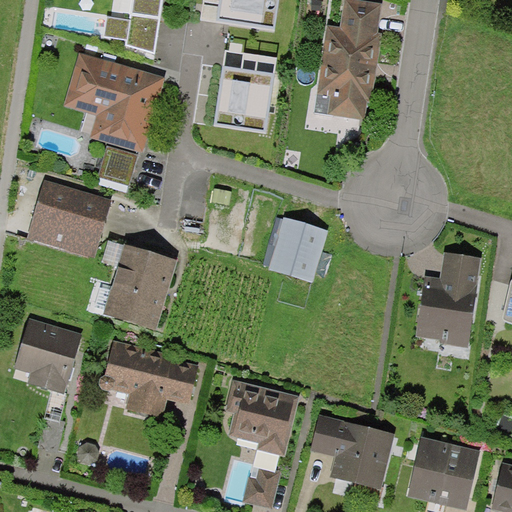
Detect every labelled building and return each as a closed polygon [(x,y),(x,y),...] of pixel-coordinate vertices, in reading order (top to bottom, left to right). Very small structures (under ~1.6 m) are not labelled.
[(127,0),(123,23),(105,20),(100,41),(125,44),(123,49),(154,61),(163,0),(127,0)] [(381,9),(344,3),(340,31),(326,28),(313,116),(369,124),(383,37),(377,36),(381,9)] [(91,138),(108,142),(138,151),(143,152),(164,76),(79,53),(64,107),(97,116),(91,138)] [(128,185),(138,151),(108,142),(98,176),(128,185)] [(110,202),(43,183),(27,240),(94,259),(110,202)] [(325,235),(275,218),(258,267),(309,284),(325,235)] [(173,261),(106,243),(100,264),(113,268),(100,317),(154,332),(173,261)] [(439,276),(426,274),(415,345),(470,353),(484,254),(443,248),(439,276)] [(79,335),(30,321),(15,370),(30,375),(27,384),(62,395),(79,335)] [(170,357),(113,342),(105,377),(97,381),(95,385),(96,390),(99,394),(103,395),(109,393),(111,390),(129,394),(125,412),(161,421),(165,401),(185,406),(196,372),(168,362),(170,357)] [(298,399),(230,383),(223,412),(230,414),(224,439),(255,446),(241,505),(268,511),(271,511),(279,480),(273,479),(279,457),(284,458),(298,399)] [(394,436),(317,419),(309,453),(334,459),(328,482),(381,493),(394,436)] [(68,427),(43,421),(36,453),(60,459),(68,427)] [(478,452),(421,439),(406,499),(428,504),(426,511),(445,511),(446,508),(464,511),(478,452)] [(91,467),(94,464),(96,461),(97,458),(97,454),(95,451),(92,448),(89,446),(86,446),(82,446),(79,448),(76,451),(75,454),(75,458),(76,462),(78,465),(81,467),(84,468),(88,468),(91,467)] [(511,511),(511,465),(502,463),(489,511),(491,511),(511,511)]
